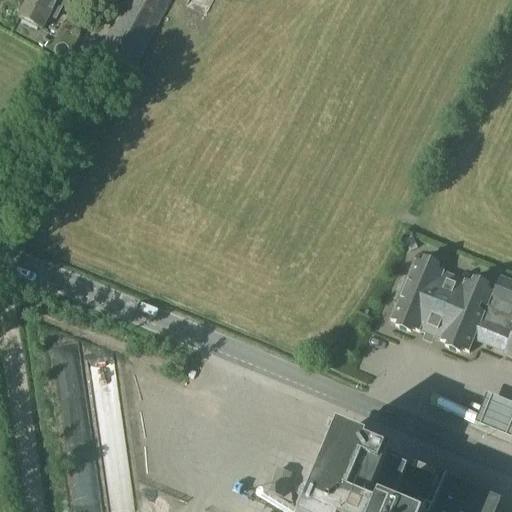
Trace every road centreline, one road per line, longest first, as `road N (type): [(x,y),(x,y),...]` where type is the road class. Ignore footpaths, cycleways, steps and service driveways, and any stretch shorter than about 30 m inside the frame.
road 1 (tertiary): [(511,470),(0,260)]
road 2 (track): [(0,285),(30,511)]
